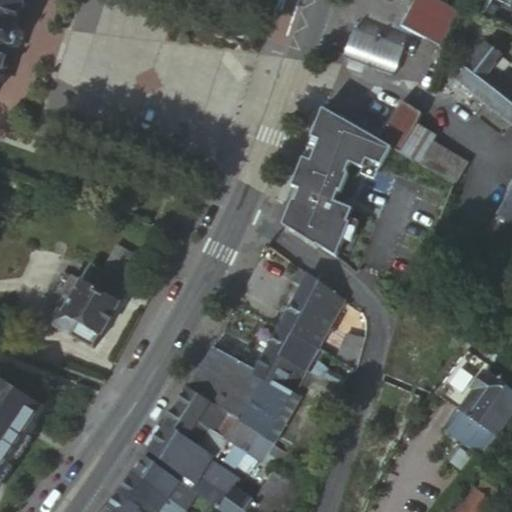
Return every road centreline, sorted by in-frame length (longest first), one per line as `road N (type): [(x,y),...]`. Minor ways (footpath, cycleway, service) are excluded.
road 1 (unclassified): [(318,511),(359,411),(378,347),(376,323),(337,276),(239,212)]
road 2 (secondary): [(57,511),(130,406),(239,212)]
road 3 (secondary): [(239,212),(315,0)]
